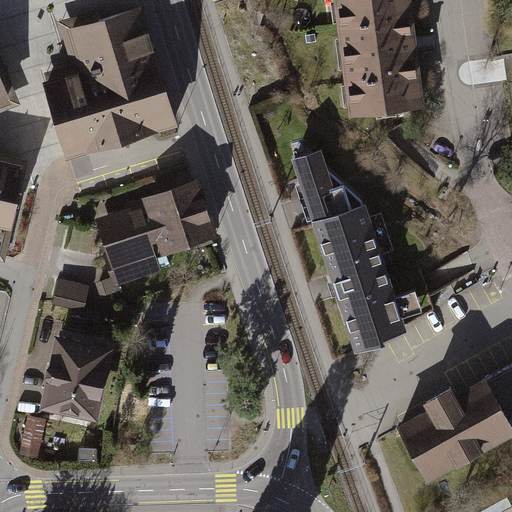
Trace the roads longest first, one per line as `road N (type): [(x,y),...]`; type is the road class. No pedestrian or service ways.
road 1 (secondary): [(277,498),(291,439),(289,393),(169,0)]
road 2 (secondary): [(277,498),(227,488),(35,495),(0,505)]
road 3 (residential): [(452,0),(483,181),(501,224)]
